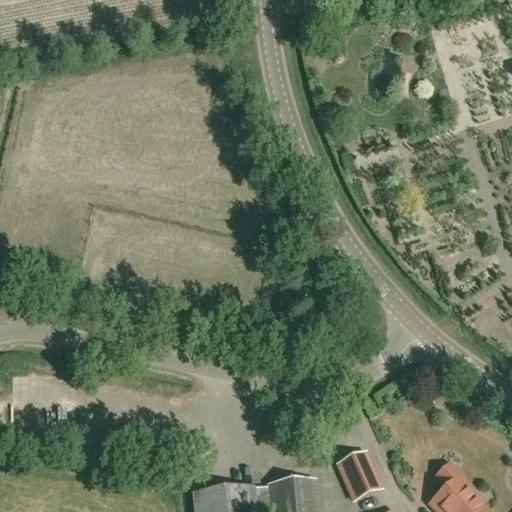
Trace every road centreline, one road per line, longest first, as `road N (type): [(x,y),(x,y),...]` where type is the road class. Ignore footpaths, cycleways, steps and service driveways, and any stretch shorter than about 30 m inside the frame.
road 1 (unclassified): [(0,338),(47,335),(302,392),(339,392),(422,335)]
road 2 (tertiary): [(422,335),(365,273),(300,162),(275,83),(264,0)]
